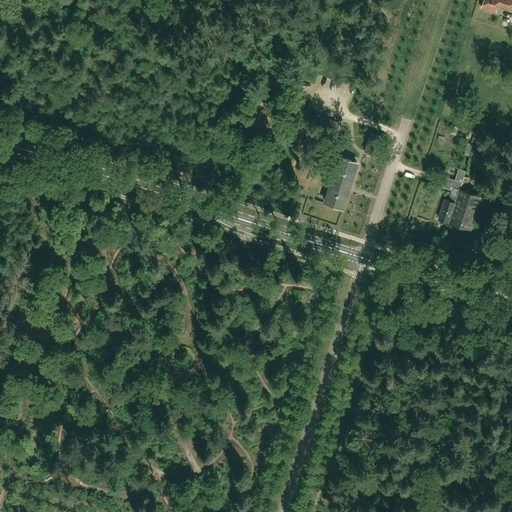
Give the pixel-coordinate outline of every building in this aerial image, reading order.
[(511,0),(483,0),(481,8),(496,12),(497,6),(511,10),(511,0)] [(371,134),(365,152),(377,156),(383,137),(371,134)] [(340,157),(326,203),(343,208),(357,163),(340,157)] [(445,200),(439,219),(452,223),(457,208),(455,207),(466,171),(459,168),(454,181),(446,178),(443,188),(452,191),(450,197),(452,197),(451,201),(445,200)] [(466,171),(455,207),(457,208),(452,223),(471,229),(481,196),(465,191),(471,172),(466,171)]
